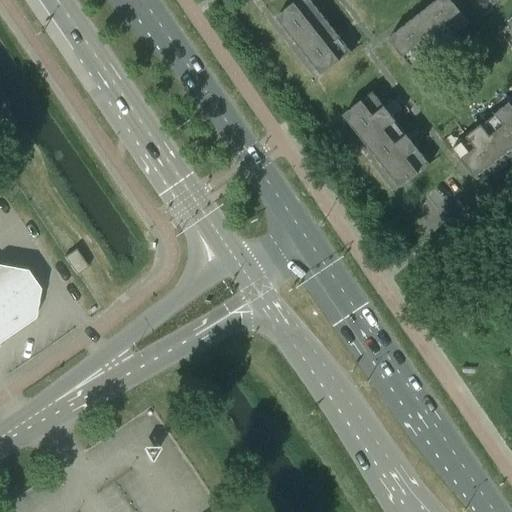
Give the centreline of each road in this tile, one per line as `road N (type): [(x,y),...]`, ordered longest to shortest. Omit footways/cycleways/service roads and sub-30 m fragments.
road 1 (secondary): [(493,511),(304,232)]
road 2 (secondary): [(55,0),(233,258)]
road 3 (secondary): [(304,232),(145,0)]
road 4 (secondary): [(258,295),(407,511)]
road 5 (unclassified): [(39,412),(258,295)]
road 6 (unclassified): [(233,258),(39,412)]
